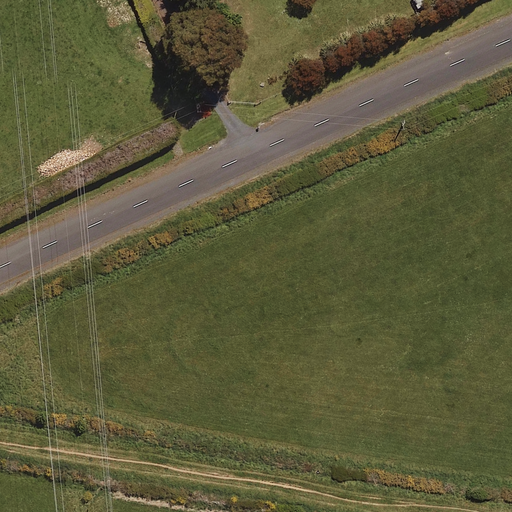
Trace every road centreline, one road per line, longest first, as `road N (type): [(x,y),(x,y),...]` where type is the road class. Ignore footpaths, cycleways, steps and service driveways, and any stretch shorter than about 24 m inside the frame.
road 1 (unclassified): [(0,294),(511,70)]
road 2 (residential): [(404,511),(0,448)]
